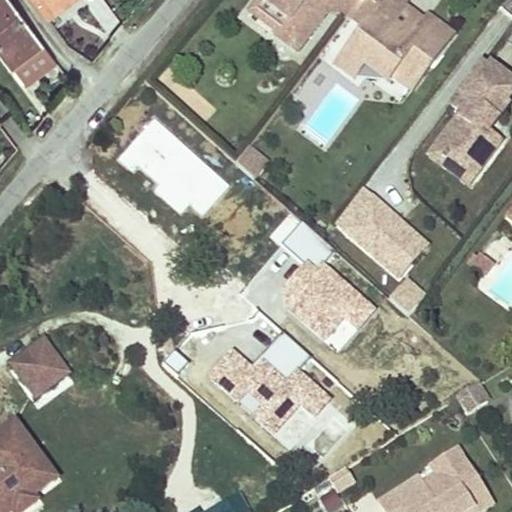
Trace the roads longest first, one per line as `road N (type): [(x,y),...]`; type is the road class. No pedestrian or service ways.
road 1 (residential): [(49,152),(178,0)]
road 2 (residential): [(49,152),(196,278)]
